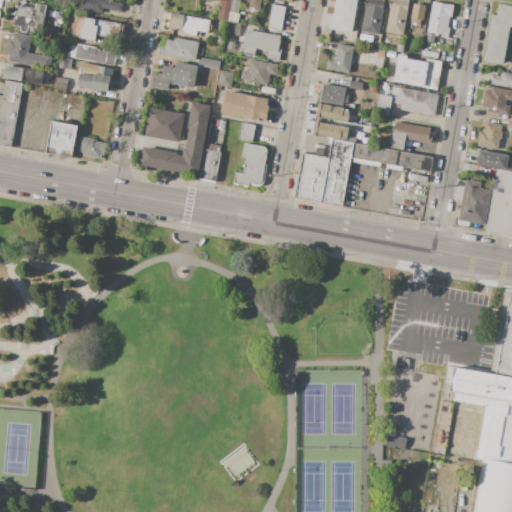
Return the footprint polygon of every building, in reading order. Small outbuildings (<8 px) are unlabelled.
[(99,0),(122,4),(121,12),(102,9),(102,14),(83,10),(84,7),(75,5),(76,0),(99,0)] [(231,0),(229,12),(227,22),(217,20),(220,0),(231,0)] [(238,14),(229,12),(231,0),(235,0),(240,1),(238,14)] [(260,0),(259,9),(248,7),(249,0),(260,0)] [(357,0),(351,33),(330,29),(333,13),(334,13),(336,0),(357,0)] [(360,32),(365,0),(384,0),(378,35),(360,32)] [(408,0),(402,36),(385,33),(389,9),(387,8),(388,0),(408,0)] [(432,2),(453,5),(451,17),(449,16),(447,28),(450,28),(448,36),(426,32),(432,2)] [(426,5),(423,21),(421,20),(420,23),(410,22),(411,18),(410,18),(413,3),(426,5)] [(17,6),(35,9),(36,4),(46,6),(41,31),(33,30),(33,32),(27,31),(25,33),(21,33),(20,30),(20,27),(13,26),(17,6)] [(498,4),(511,6),(511,26),(509,26),(502,65),(483,61),(491,15),(496,16),(498,4)] [(285,7),(281,31),(268,29),(272,5),(285,7)] [(237,24),(227,22),(229,12),(238,14),(239,14),(237,24)] [(171,13),(184,15),(183,16),(209,21),(207,33),(198,32),(197,36),(183,33),(183,34),(179,34),(180,32),(168,29),(171,13)] [(123,25),(120,45),(71,36),(75,16),(123,25)] [(240,24),(238,37),(225,35),(227,22),(237,24),(240,24)] [(246,30),(280,36),(280,40),(281,40),(280,44),(279,44),(278,49),(281,50),(279,62),(266,59),(268,51),(255,49),(254,57),(241,55),(246,30)] [(51,57),(49,69),(8,62),(9,54),(6,54),(8,40),(12,41),(13,33),(30,36),(27,53),(51,57)] [(427,34),(435,35),(434,44),(426,42),(427,34)] [(198,42),(195,61),(158,54),(159,47),(163,47),(165,39),(173,41),(173,38),(198,42)] [(234,42),(233,50),(226,49),(227,41),(234,42)] [(113,66),(68,58),(71,45),(76,46),(77,44),(116,51),(113,66)] [(353,47),(349,73),(325,69),(327,61),(335,62),(338,44),(353,47)] [(397,44),(404,45),(402,53),(395,51),(397,44)] [(421,50),(424,50),(424,49),(427,49),(426,51),(438,53),(437,59),(420,56),(421,50)] [(378,50),(385,51),(383,59),(376,57),(378,50)] [(60,57),(61,51),(69,53),(68,59),(60,57)] [(398,54),(406,56),(406,59),(428,63),(424,87),(393,82),(398,54)] [(72,60),(70,70),(58,68),(60,57),(68,59),(72,60)] [(200,58),(220,61),(218,69),(199,66),(200,58)] [(277,64),(275,75),(269,74),(267,85),(259,84),(259,86),(244,84),(245,80),(240,79),(241,71),(247,72),(249,59),(277,64)] [(424,87),(428,63),(429,59),(442,62),(437,89),(424,87)] [(197,66),(193,87),(169,83),(167,91),(151,88),(153,76),(157,77),(157,73),(161,74),(163,66),(174,68),(175,62),(197,66)] [(113,69),(111,83),(108,83),(107,92),(77,86),(81,63),(113,69)] [(5,65),(24,68),(21,81),(3,78),(5,65)] [(24,68),(43,72),(41,85),(21,81),(24,68)] [(219,70),(233,73),(230,87),(217,85),(219,70)] [(511,73),(511,87),(488,84),(489,74),(500,76),(501,72),(511,73)] [(336,78),(335,84),(322,81),(323,75),(336,78)] [(56,77),(59,78),(65,79),(67,79),(65,90),(54,88),(56,77)] [(22,84),(10,147),(0,144),(0,95),(2,96),(5,81),(22,84)] [(349,81),(362,83),(361,90),(348,88),(349,81)] [(323,84),(346,88),(345,94),(348,95),(347,103),(343,103),(343,105),(320,101),(323,84)] [(370,93),(372,84),(379,85),(377,94),(370,93)] [(484,90),(490,91),(491,87),(511,91),(511,100),(506,99),(505,105),(511,106),(509,115),(487,111),(487,107),(481,106),(484,90)] [(398,88),(438,95),(435,116),(399,110),(400,105),(395,104),(398,88)] [(267,99),(266,106),(268,106),(265,122),(218,114),(221,92),(226,93),(226,92),(267,99)] [(378,94),(392,97),(388,116),(375,114),(378,94)] [(210,105),(197,176),(139,165),(142,147),(177,153),(177,155),(181,156),(183,149),(185,149),(188,129),(186,129),(191,102),(210,105)] [(317,103),(331,106),(331,107),(335,108),(335,106),(343,108),(343,111),(349,112),(347,123),(318,118),(318,123),(348,128),(348,129),(357,131),(355,140),(340,137),(340,140),(312,135),(317,103)] [(149,108),(184,114),(179,143),(144,137),(149,108)] [(51,121),(77,126),(72,158),(46,153),(51,121)] [(398,122),(430,128),(429,135),(433,136),(431,144),(405,139),(403,150),(390,148),(393,131),(396,132),(398,122)] [(501,125),(500,131),(502,132),(501,139),(499,139),(497,148),(484,146),(483,147),(477,146),(479,132),(481,132),(482,129),(484,129),(485,122),(501,125)] [(242,123),(255,125),(252,142),(239,140),(242,123)] [(80,137),(96,140),(96,142),(106,144),(104,155),(101,155),(100,159),(82,156),(83,153),(77,152),(80,137)] [(353,144),(351,158),(342,207),(295,198),(303,154),(328,158),(331,140),(353,144)] [(205,150),(206,143),(220,146),(219,152),(205,150)] [(244,143),(263,147),(265,148),(266,149),(267,151),(265,164),(267,164),(263,183),(262,185),(260,186),(257,187),(233,183),(235,173),(242,174),(245,157),(241,157),(244,143)] [(432,157),(430,172),(402,167),(401,171),(386,168),(386,164),(380,163),(379,167),(352,162),(353,158),(351,158),(353,144),(432,157)] [(220,152),(215,182),(199,179),(204,149),(205,150),(219,152),(220,152)] [(477,150),(511,156),(511,167),(507,167),(506,170),(477,164),(475,161),(477,150)] [(496,169),(511,172),(511,237),(485,232),(496,169)] [(465,180),(481,182),(480,188),(491,190),(485,226),(458,222),(465,180)] [(415,281),(443,286),(444,283),(455,285),(455,288),(478,292),(475,311),(441,305),(440,309),(434,308),(435,304),(412,300),(415,281)] [(511,296),(511,378),(495,375),(509,296),(511,296)] [(396,343),(410,345),(406,367),(405,372),(391,369),(396,343)] [(410,345),(423,348),(419,369),(406,367),(410,345)] [(495,375),(511,378),(511,403),(489,399),(487,407),(486,407),(454,401),(455,393),(448,392),(452,367),(495,375)] [(443,399),(454,401),(445,449),(434,446),(437,424),(438,424),(443,399)] [(489,399),(511,403),(511,464),(482,459),(477,458),(486,407),(487,407),(489,399)] [(472,511),(482,459),(511,464),(511,511),(472,511)] [(419,511),(421,503),(426,504),(424,511),(440,511),(441,507),(447,508),(446,511),(419,511)]
